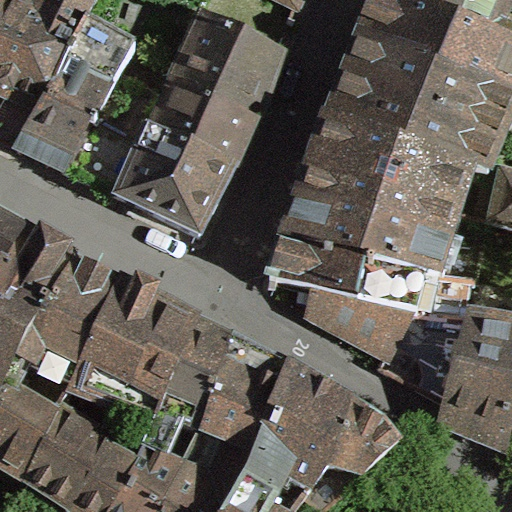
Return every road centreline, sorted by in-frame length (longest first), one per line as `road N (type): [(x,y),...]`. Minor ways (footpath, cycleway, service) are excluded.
road 1 (residential): [(210,298),(465,464),(494,511)]
road 2 (residential): [(335,0),(210,298)]
road 3 (residential): [(0,190),(210,298)]
